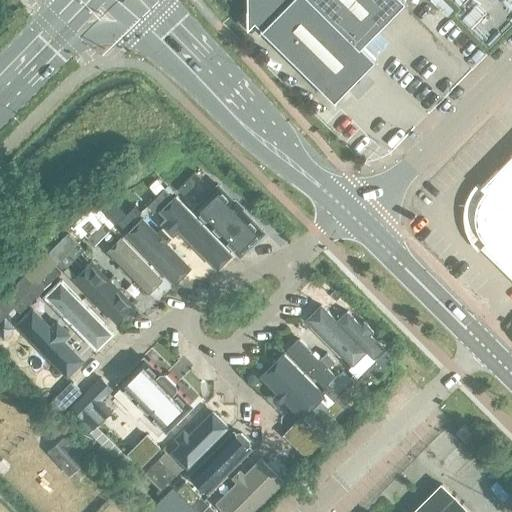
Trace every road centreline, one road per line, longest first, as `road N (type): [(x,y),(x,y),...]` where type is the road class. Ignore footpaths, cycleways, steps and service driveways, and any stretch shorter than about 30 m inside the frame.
road 1 (tertiary): [(353,217),(132,0)]
road 2 (unclassified): [(482,349),(315,511)]
road 3 (unclassified): [(353,217),(511,61)]
road 4 (tertiary): [(482,349),(353,217)]
road 5 (residential): [(300,257),(262,263),(175,319)]
road 6 (residential): [(220,366),(286,295),(300,257)]
